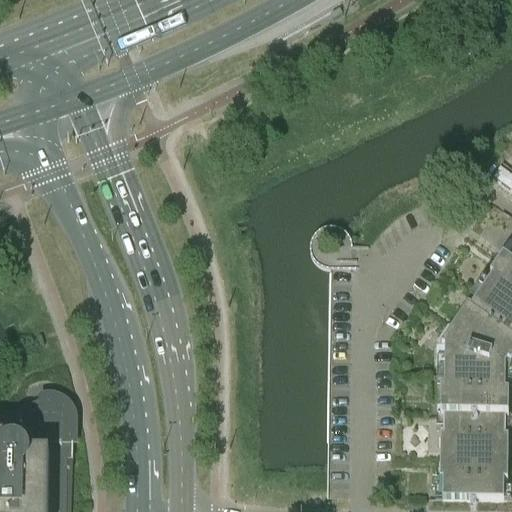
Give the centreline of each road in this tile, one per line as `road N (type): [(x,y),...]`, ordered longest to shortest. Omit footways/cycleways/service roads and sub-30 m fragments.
road 1 (tertiary): [(181,511),(182,408),(166,311),(79,99)]
road 2 (tertiary): [(32,123),(101,284),(124,363),(136,511)]
road 3 (secondary): [(79,99),(289,0)]
road 4 (secondary): [(148,0),(33,46)]
